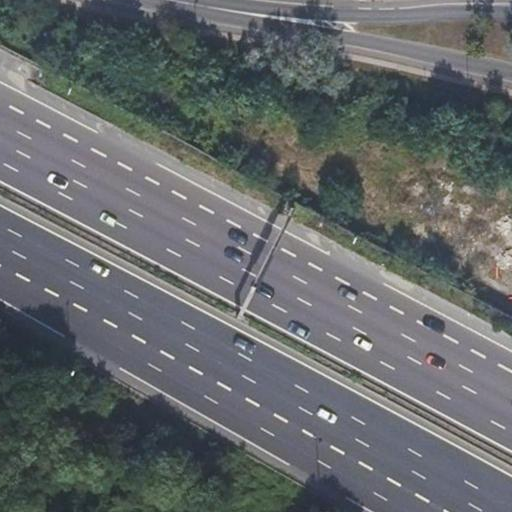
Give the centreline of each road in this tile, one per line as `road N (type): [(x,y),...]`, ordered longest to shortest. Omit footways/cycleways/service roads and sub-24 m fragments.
road 1 (motorway): [(511,412),(63,167)]
road 2 (motorway): [(511,380),(63,167)]
road 3 (motorway): [(104,309),(504,511)]
road 4 (motorway): [(104,309),(434,511)]
road 5 (secondary): [(175,1),(511,73)]
road 6 (secondary): [(511,11),(377,17),(175,1)]
